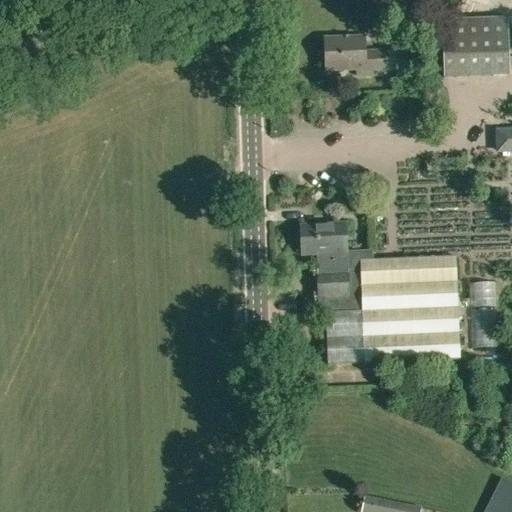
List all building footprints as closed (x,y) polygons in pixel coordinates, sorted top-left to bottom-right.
[(442,21),(444,78),(493,77),(492,76),(509,75),(507,19),(442,21)] [(356,70),(357,77),(386,76),(386,72),(404,72),(403,50),(385,51),(385,47),(365,48),(364,38),(324,39),(325,72),(356,70)] [(511,129),(496,130),(497,154),(511,153),(511,129)] [(430,156),(430,176),(444,175),(444,156),(430,156)] [(372,251),(347,252),(346,223),(301,225),(301,230),(296,231),(296,243),(302,244),(302,257),(316,256),(318,300),(324,300),(327,365),(364,364),(364,363),(461,360),(455,257),(373,260),(372,251)] [(484,511),(511,511),(511,484),(501,479),(484,511)] [(360,511),(420,511),(421,508),(365,495),(360,511)]
